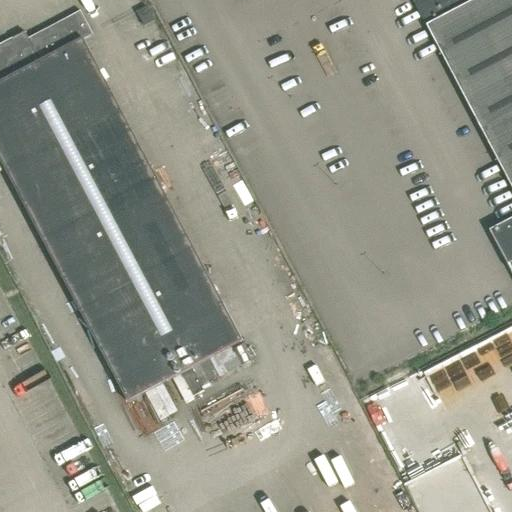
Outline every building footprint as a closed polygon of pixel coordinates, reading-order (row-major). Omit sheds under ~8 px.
[(511,0),(412,0),(511,188),(511,221),(491,233),(511,272),(511,0)] [(137,12),(137,13),(145,27),(155,21),(147,7),(137,12)] [(0,45),(0,160),(128,405),(243,345),(83,40),(94,35),(81,12),(29,39),(26,32),(0,45)] [(182,218),(189,215),(179,196),(172,200),(182,218)] [(349,447),(361,468),(379,458),(367,437),(349,447)]
